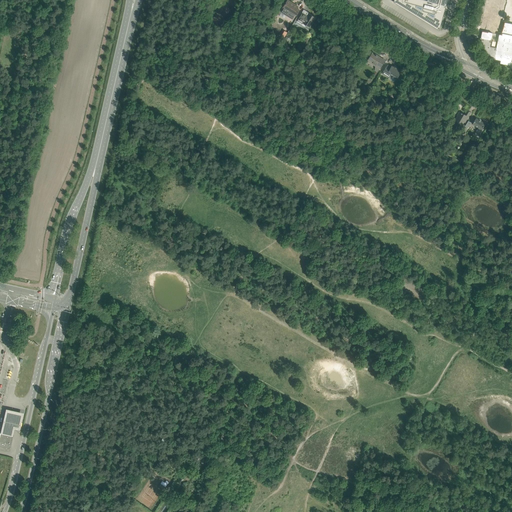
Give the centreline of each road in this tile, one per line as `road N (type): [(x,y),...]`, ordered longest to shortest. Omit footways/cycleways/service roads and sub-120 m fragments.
road 1 (unclassified): [(511,114),(325,0)]
road 2 (secondary): [(45,340),(4,511)]
road 3 (secondary): [(92,176),(132,8)]
road 4 (secondary): [(20,511),(60,345)]
road 5 (secondary): [(68,308),(92,176)]
road 6 (secondary): [(92,176),(73,215),(55,300)]
